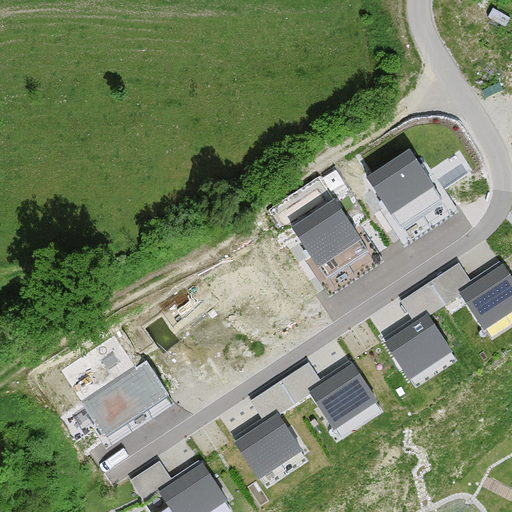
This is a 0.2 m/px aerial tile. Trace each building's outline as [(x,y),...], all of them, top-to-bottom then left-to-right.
[(440,196),(411,154),(371,181),(400,223),(440,196)] [(363,243),(334,201),(294,228),(323,270),(363,243)] [(487,340),(511,322),(511,282),(502,268),(458,297),(487,340)] [(455,355),(426,313),(385,340),(414,382),(455,355)] [(146,360),(83,399),(105,434),(168,395),(146,360)] [(377,406),(348,363),(308,390),(336,433),(377,406)] [(304,457),(275,414),(234,441),(263,484),(304,457)] [(197,441),(153,468),(175,503),(160,511),(236,511),(240,510),(197,441)]
